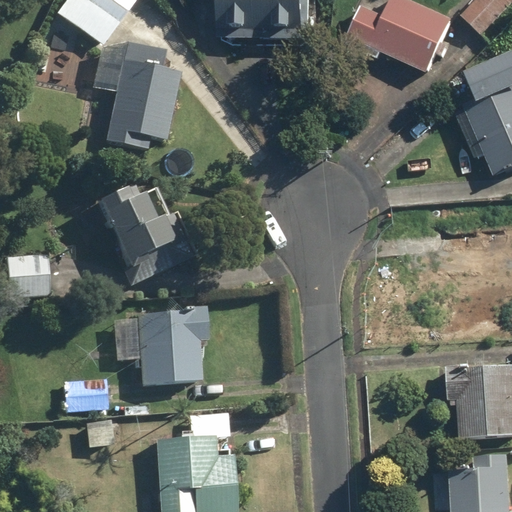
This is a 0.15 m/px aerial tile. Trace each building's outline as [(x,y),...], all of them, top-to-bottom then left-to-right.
[(73,0),(62,16),(104,46),(137,0),(73,0)] [(311,0),(223,0),(222,40),(310,43),(311,0)] [(393,0),(386,15),(363,5),(349,38),(433,75),(458,19),(414,0),(393,0)] [(511,4),(511,0),(478,0),(463,16),(483,35),(511,4)] [(167,47),(125,40),(102,50),(96,88),(117,91),(108,145),(150,152),(152,138),(171,141),(183,70),(164,67),(167,47)] [(511,93),(511,52),(474,69),(489,104),(511,93)] [(501,178),(511,172),(511,101),(475,118),(501,178)] [(137,197),(133,188),(97,204),(136,287),(201,257),(180,211),(173,214),(160,187),(137,197)] [(511,287),(511,224),(413,231),(417,294),(511,287)] [(50,255),(10,255),(11,297),(51,296),(50,255)] [(278,296),(258,296),(259,330),(279,329),(278,296)] [(142,385),(204,385),(204,342),(210,342),(210,306),(143,306),(142,385)] [(511,438),(511,367),(450,367),(450,403),(466,403),(466,438),(511,438)] [(240,511),(237,448),(219,449),(219,439),(232,438),(230,414),(190,416),(190,430),(175,431),(175,438),(155,439),(158,511),(240,511)] [(511,511),(511,455),(480,456),(481,469),(453,470),(453,511),(511,511)]
